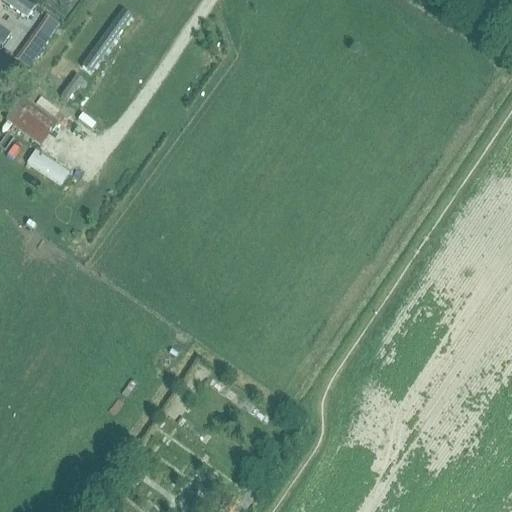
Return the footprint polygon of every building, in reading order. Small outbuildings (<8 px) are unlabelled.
[(26,21),(33,10),(19,0),(5,0),(3,4),(26,21)] [(0,1),(0,48),(2,49),(10,37),(0,29),(0,3),(1,2),(0,1)] [(123,14),(82,70),(90,75),(131,20),(123,14)] [(17,63),(16,64),(19,65),(26,70),(27,71),(35,61),(37,58),(42,51),(58,28),(47,20),(24,53),(17,63)] [(76,78),(60,99),(66,104),(82,83),(76,78)] [(40,149),(56,127),(21,101),(5,123),(40,149)] [(147,498),(139,511),(158,511),(162,506),(147,498)] [(228,499),(218,511),(234,511),(238,506),(228,499)]
